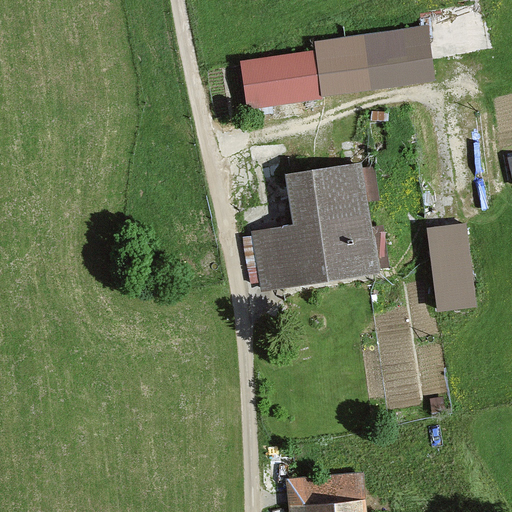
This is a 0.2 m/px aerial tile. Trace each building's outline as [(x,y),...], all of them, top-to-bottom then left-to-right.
[(429,23),(313,40),(315,51),(321,96),(438,80),(429,23)] [(315,51),(238,62),(245,107),(321,96),(315,51)] [(358,162),(283,172),(290,225),(248,230),(256,295),(374,280),(358,162)] [(467,222),(426,227),(436,309),(477,304),(467,222)] [(365,500),(364,472),(286,477),(288,511),(304,511),(304,503),(365,500)] [(365,511),(365,500),(304,503),(304,511),(365,511)]
